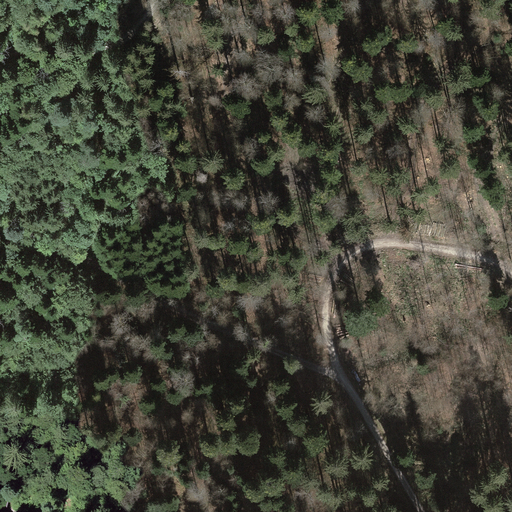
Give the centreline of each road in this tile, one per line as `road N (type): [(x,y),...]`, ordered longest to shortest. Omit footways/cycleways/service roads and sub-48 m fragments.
road 1 (track): [(511,271),(477,255),(380,240),(350,251),(329,276),(324,309),(335,362),(420,511)]
road 2 (track): [(347,385),(166,305),(98,263),(0,237)]
road 3 (track): [(155,0),(112,46),(0,55)]
